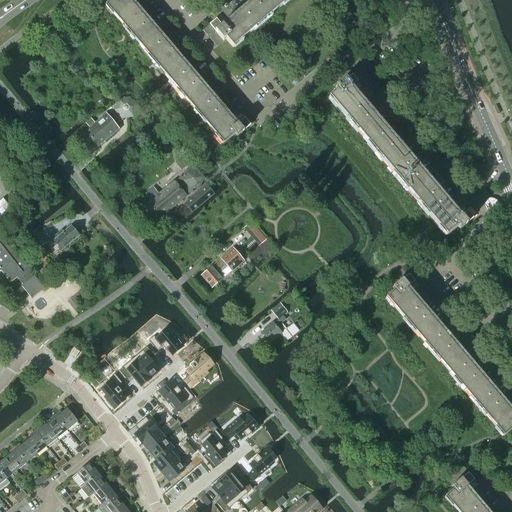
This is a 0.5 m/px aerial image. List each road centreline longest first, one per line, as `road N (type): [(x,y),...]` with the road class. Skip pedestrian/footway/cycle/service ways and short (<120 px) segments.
road 1 (residential): [(358,511),(0,85)]
road 2 (residential): [(511,382),(454,325),(454,312),(425,278),(483,229),(486,218),(461,189)]
road 3 (residential): [(357,67),(343,51),(263,117),(185,27)]
road 4 (unclassified): [(505,171),(431,0)]
road 5 (residential): [(461,189),(357,67)]
road 6 (residential): [(44,511),(55,503),(45,489),(117,433)]
